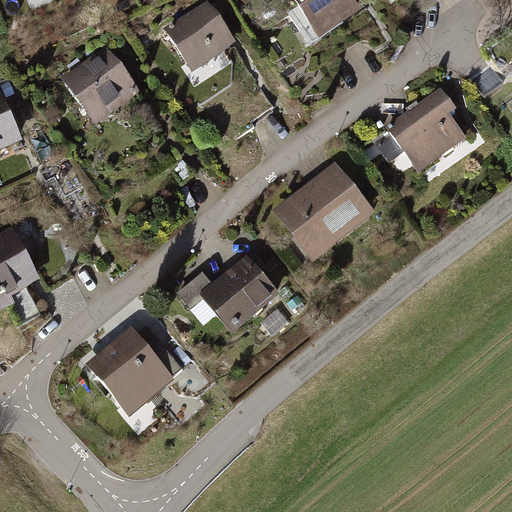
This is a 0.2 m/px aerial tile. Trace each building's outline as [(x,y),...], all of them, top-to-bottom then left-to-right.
[(290,0),(322,49),(364,21),(350,0),(290,0)] [(236,50),(206,6),(168,31),(197,76),(236,50)] [(140,102),(105,47),(62,74),(97,129),(140,102)] [(0,156),(25,146),(1,89),(0,89),(0,156)] [(457,118),(441,96),(386,135),(392,143),(377,153),(390,171),(395,167),(403,178),(413,171),(419,179),(465,145),(450,123),(457,118)] [(336,169),(273,217),(312,268),(375,221),(336,169)] [(9,226),(0,230),(0,298),(37,281),(9,226)] [(276,265),(265,252),(216,291),(205,277),(177,299),(202,330),(217,318),(235,341),(282,303),(261,277),(276,265)] [(132,334),(88,369),(130,421),(183,379),(148,335),(139,342),(132,334)]
